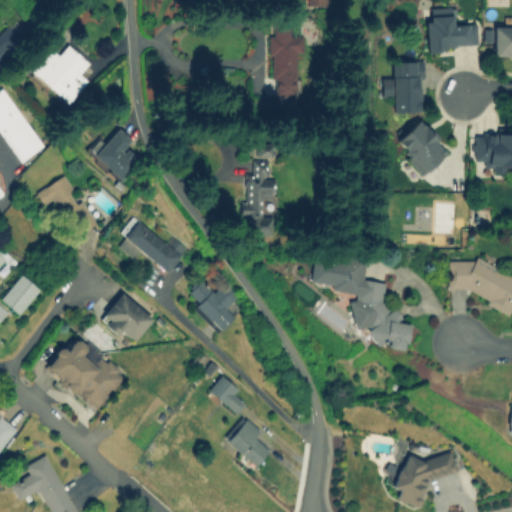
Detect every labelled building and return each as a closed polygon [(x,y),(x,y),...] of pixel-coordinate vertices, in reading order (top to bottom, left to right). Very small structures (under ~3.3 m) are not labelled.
[(424,48),(474,47),(474,22),(451,23),(450,6),(423,6),(424,48)] [(269,93),(296,93),(296,20),(269,20),(269,93)] [(490,57),(511,57),(511,24),(490,24),(490,57)] [(0,60),(20,43),(5,25),(0,29),(0,60)] [(47,46),(26,71),(65,103),(85,79),(78,72),(87,61),(64,42),(55,53),(47,46)] [(420,110),(420,59),(389,60),(389,76),(378,76),(378,96),(389,96),(389,111),(420,110)] [(40,145),(2,86),(0,87),(0,136),(16,161),(40,145)] [(435,143),(440,139),(418,116),(389,143),(419,174),(443,152),(435,143)] [(120,146),(126,139),(110,124),(85,152),(114,178),(133,158),(120,146)] [(511,167),(511,127),(509,128),(509,132),(471,132),(471,160),(481,159),(481,167),(511,167)] [(246,235),(270,235),(270,214),(261,214),(261,200),(272,200),(272,176),(267,176),(267,144),(255,144),(255,157),(249,157),(249,173),(243,173),(243,200),(236,200),(236,221),(247,221),(246,235)] [(73,236),(94,222),(61,172),(32,192),(41,205),(49,199),(73,236)] [(130,215),(117,231),(123,237),(116,245),(131,258),(138,250),(164,271),(178,254),(130,215)] [(329,289),(351,292),(348,311),(350,325),(366,328),(369,343),(383,341),(384,346),(396,348),(402,347),(407,323),(398,321),(396,310),(383,307),(381,293),(382,287),(381,281),(359,277),(362,264),(361,259),(334,254),(329,289)] [(444,259),(444,287),(463,287),(485,297),(485,303),(504,312),(506,312),(511,300),(511,275),(473,256),(471,259),(444,259)] [(0,294),(0,300),(16,313),(36,287),(18,272),(0,294)] [(224,307),(227,303),(202,276),(186,291),(195,302),(192,304),(216,330),(232,315),(224,307)] [(127,343),(149,317),(119,290),(96,316),(127,343)] [(40,368),(92,411),(122,373),(74,334),(62,348),(58,345),(40,368)] [(232,395),(237,390),(219,373),(205,388),(231,411),(240,402),(232,395)] [(0,446),(14,426),(0,416),(0,446)] [(256,429),(243,417),(223,439),(251,465),(265,450),(250,436),(256,429)] [(36,488),(47,511),(72,511),(44,452),(21,463),(26,473),(7,483),(14,498),(36,488)] [(455,471),(452,459),(450,459),(448,452),(419,460),(405,454),(389,485),(397,488),(394,497),(415,506),(427,480),(455,471)]
